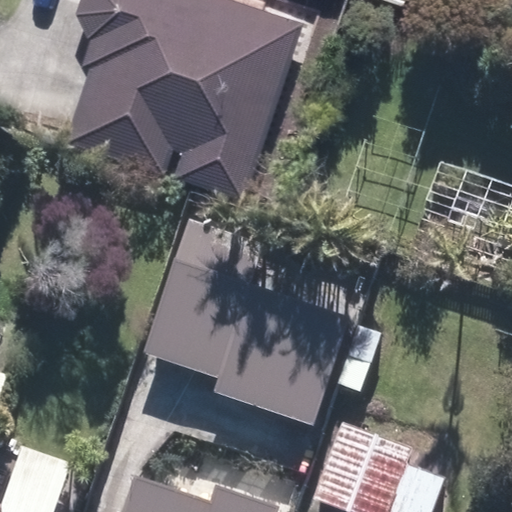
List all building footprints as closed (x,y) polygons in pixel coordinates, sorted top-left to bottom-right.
[(257,0),(85,0),(83,6),(112,15),(75,134),(253,190),(308,16),(257,0)] [(511,181),(472,169),(455,225),(502,240),(510,214),(511,214),(511,181)] [(269,241),(197,218),(155,350),(224,372),(218,392),(322,425),(357,317),(255,284),(269,241)] [(347,427),(320,498),(357,511),(436,511),(454,467),(347,427)] [(289,511),(290,510),(225,487),(219,505),(138,476),(125,511),(289,511)]
